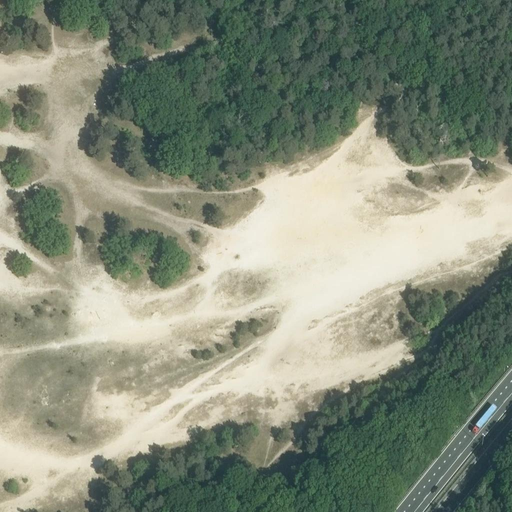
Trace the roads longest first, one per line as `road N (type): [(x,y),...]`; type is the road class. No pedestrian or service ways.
road 1 (motorway): [(511,393),(413,511)]
road 2 (track): [(511,76),(432,86),(384,101),(375,116)]
